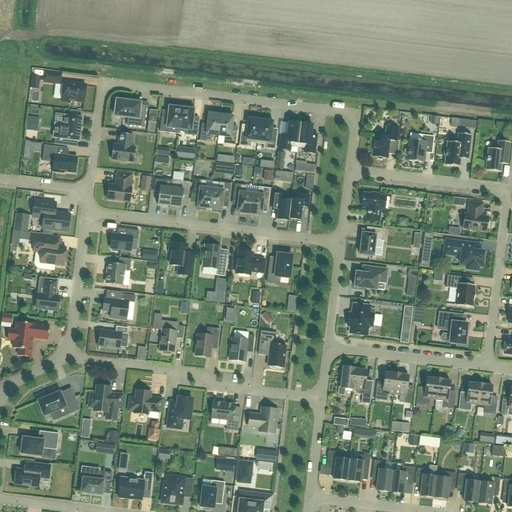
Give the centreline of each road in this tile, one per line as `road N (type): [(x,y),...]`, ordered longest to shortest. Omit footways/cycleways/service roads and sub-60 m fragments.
road 1 (residential): [(88,190),(100,101),(106,87),(120,85),(356,113),(350,169)]
road 2 (residential): [(350,169),(508,191),(486,366)]
road 3 (residential): [(67,355),(197,372),(207,387),(322,398)]
road 4 (residential): [(340,244),(85,212)]
road 5 (residential): [(486,366),(328,347)]
road 6 (residential): [(67,355),(85,212)]
